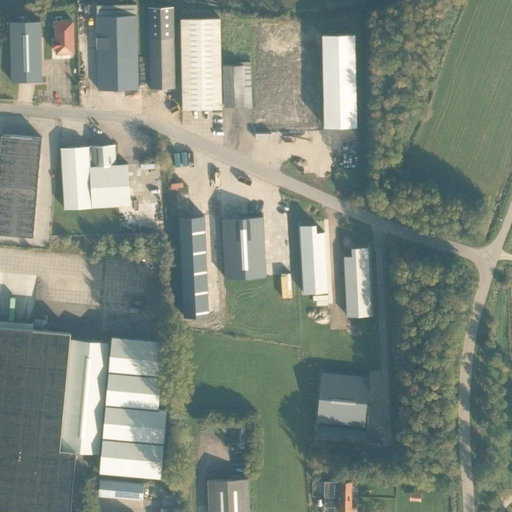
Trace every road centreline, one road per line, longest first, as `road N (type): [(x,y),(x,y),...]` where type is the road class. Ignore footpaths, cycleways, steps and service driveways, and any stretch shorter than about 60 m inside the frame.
road 1 (unclassified): [(491,260),(388,226),(149,122),(0,107)]
road 2 (unclassified): [(469,511),(463,366),(491,260)]
